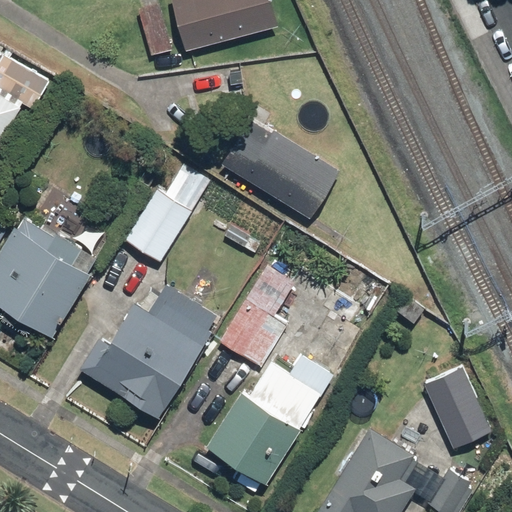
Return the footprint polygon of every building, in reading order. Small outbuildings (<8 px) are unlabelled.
[(276,0),(176,0),(187,45),(282,22),(276,0)] [(163,1),(141,8),(153,51),(175,44),(163,1)] [(0,138),(26,96),(0,80),(0,51),(4,45),(0,42),(0,138)] [(246,63),(195,65),(196,94),(246,92),(246,63)] [(266,116),(237,163),(317,213),(347,166),(266,116)] [(211,178),(187,163),(170,190),(163,185),(131,237),(164,256),(211,178)] [(0,298),(54,331),(101,253),(26,208),(18,221),(0,251),(0,298)] [(233,217),(223,234),(253,252),(263,236),(233,217)] [(344,250),(322,284),(370,315),(392,282),(344,250)] [(293,322),(276,311),(285,297),(297,304),(309,285),(268,259),(220,336),(267,365),(274,354),(293,322)] [(163,413),(219,311),(164,280),(149,307),(135,299),(112,340),(103,335),(84,369),(163,413)] [(428,308),(408,292),(395,309),(414,325),(428,308)] [(270,479),(338,369),(306,348),(295,367),(274,354),(267,365),(251,390),(246,388),(212,443),(270,479)] [(466,357),(424,376),(454,445),(497,426),(466,357)] [(447,471),(411,449),(415,442),(372,417),(320,504),(333,511),(400,511),(417,484),(436,495),(432,501),(450,511),(456,511),(477,477),(452,463),(447,471)]
